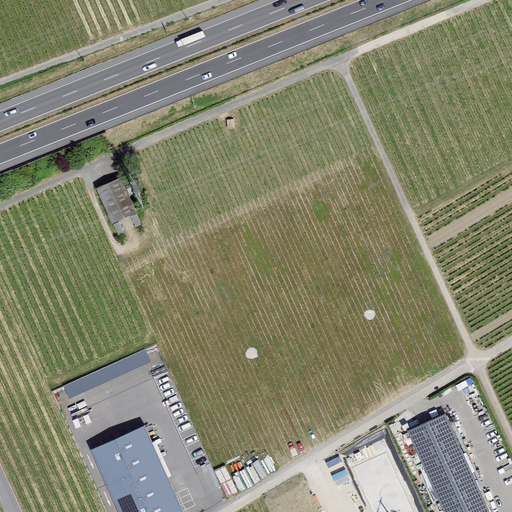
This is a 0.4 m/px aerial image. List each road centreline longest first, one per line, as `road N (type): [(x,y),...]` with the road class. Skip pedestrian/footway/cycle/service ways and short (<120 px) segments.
road 1 (track): [(484,0),(0,207)]
road 2 (motorway): [(0,154),(387,0)]
road 3 (track): [(339,59),(511,437)]
road 4 (motorway): [(305,0),(0,121)]
road 5 (unclassified): [(225,511),(477,360)]
road 6 (track): [(0,82),(218,0)]
